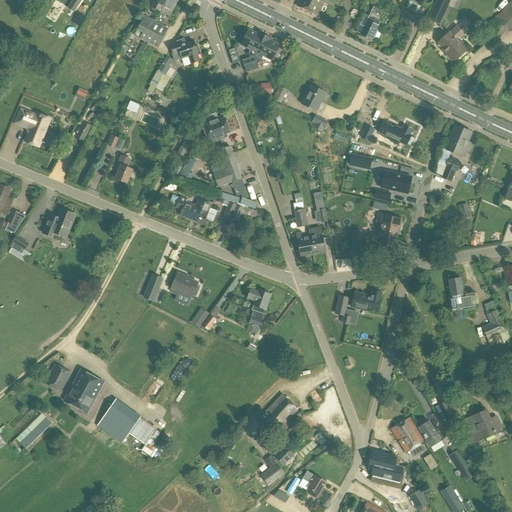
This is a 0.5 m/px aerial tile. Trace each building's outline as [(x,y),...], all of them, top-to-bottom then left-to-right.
[(74,13),(79,5),(82,0),(81,0),(72,0),(67,8),(71,11),(74,13)] [(159,11),(161,12),(167,0),(156,0),(152,7),(159,11)] [(178,0),(167,0),(161,12),(169,16),(172,11),(172,12),(178,0)] [(324,0),(299,0),(297,6),(317,16),(324,0)] [(359,25),(356,32),(360,34),(360,35),(361,35),(360,37),(367,40),(368,38),(372,40),(375,33),(377,33),(380,28),(378,27),(380,22),(378,21),(386,4),(377,0),(376,0),(371,11),(369,16),(364,14),(359,25)] [(437,0),(433,9),(445,14),(448,6),(451,0),(437,0)] [(493,45),(511,24),(511,0),(481,34),(493,45)] [(146,16),(137,31),(142,34),(140,38),(139,38),(145,41),(156,22),(146,16)] [(167,28),(156,22),(145,41),(156,47),(167,28)] [(449,32),(438,43),(446,52),(445,54),(454,63),(469,49),(460,39),(465,35),(457,26),(450,33),(449,32)] [(255,56),(265,36),(258,33),(257,35),(249,30),(245,37),(244,36),(240,43),(242,43),(241,45),(250,49),(248,53),(250,58),(242,60),(244,66),(256,62),(255,61),(256,60),(255,56)] [(256,62),(244,66),(246,73),(258,69),(256,61),(261,59),(263,56),(271,60),(272,59),(274,59),(277,53),(275,52),(279,45),(270,41),(271,39),(265,36),(255,56),(256,60),(255,61),(256,62)] [(182,38),(176,40),(177,43),(170,45),(174,55),(180,53),(182,59),(188,56),(191,64),(200,61),(197,53),(198,53),(197,51),(199,51),(197,45),(195,46),(193,41),(184,44),(182,38)] [(171,60),(167,57),(157,73),(150,85),(147,91),(152,94),(155,89),(162,92),(170,77),(166,74),(170,67),(168,66),(171,60)] [(260,84),(261,96),(271,95),(270,83),(260,84)] [(278,86),(273,99),(272,99),(281,103),(287,90),(278,86)] [(325,93),(311,86),(302,104),(316,111),(325,93)] [(76,94),(86,98),(88,92),(79,88),(76,94)] [(147,93),(146,97),(156,101),(157,96),(147,93)] [(134,96),(130,103),(139,107),(143,100),(134,96)] [(12,124),(29,132),(25,141),(38,147),(51,117),(36,111),(34,114),(19,108),(12,124)] [(327,122),(315,116),(312,122),(315,123),(313,127),(321,131),(323,127),(324,128),(327,122)] [(203,126),(206,133),(228,125),(225,118),(221,120),(220,117),(206,121),(207,125),(203,126)] [(394,128),(383,123),(379,132),(406,145),(411,136),(410,135),(412,130),(404,126),(402,130),(395,126),(394,128)] [(228,125),(206,133),(208,140),(212,139),(213,142),(227,137),(226,134),(230,132),(228,125)] [(456,125),(445,149),(458,155),(461,156),(471,132),(456,125)] [(373,129),(367,126),(361,140),(366,142),(367,140),(368,141),(374,143),(376,139),(370,136),(373,129)] [(193,140),(198,133),(191,129),(187,136),(193,140)] [(118,139),(111,136),(107,145),(114,148),(118,139)] [(186,148),(181,146),(178,153),(183,156),(186,148)] [(248,197),(242,179),(230,147),(220,150),(223,159),(209,163),(218,187),(231,182),(237,199),(241,198),(242,199),(248,197)] [(349,164),(368,169),(371,158),(352,153),(349,164)] [(118,171),(115,178),(127,183),(132,170),(127,167),(130,159),(123,156),(122,161),(119,160),(115,170),(118,171)] [(191,168),(195,160),(190,158),(186,165),(191,168)] [(446,166),(443,172),(441,177),(451,182),(456,171),(457,171),(461,163),(449,158),(445,166),(446,166)] [(385,171),(381,188),(407,194),(411,177),(385,171)] [(167,183),(179,186),(180,178),(168,176),(167,183)] [(0,184),(0,212),(7,216),(12,202),(7,199),(11,189),(0,184)] [(367,195),(368,188),(359,186),(357,193),(367,195)] [(376,191),(374,198),(389,202),(390,194),(376,191)] [(294,194),(296,203),(303,201),(301,192),(294,194)] [(180,198),(172,195),(169,202),(177,205),(180,198)] [(199,200),(196,206),(186,202),(187,199),(181,196),(177,208),(182,210),(180,215),(203,225),(211,205),(199,200)] [(223,204),(225,199),(217,196),(215,201),(223,204)] [(236,205),(229,202),(224,216),(231,218),(236,205)] [(471,218),(467,203),(458,205),(462,220),(471,218)] [(242,214),(256,217),(257,210),(243,207),(242,214)] [(56,221),(49,218),(43,233),(52,237),(54,232),(66,237),(75,215),(61,209),(56,221)] [(304,209),(294,211),(297,227),(307,225),(304,209)] [(19,228),(24,217),(18,214),(19,213),(13,210),(8,223),(8,224),(5,230),(15,234),(19,228)] [(401,220),(378,214),(376,223),(380,224),(378,237),(397,242),(401,220)] [(325,252),(322,234),(321,227),(308,230),(310,237),(313,254),(325,252)] [(310,237),(308,237),(302,238),(301,233),(296,234),(300,257),(313,254),(310,237)] [(17,237),(11,247),(22,254),(28,243),(17,237)] [(371,239),(361,237),(357,263),(367,265),(371,239)] [(511,266),(503,268),(508,292),(510,304),(511,303),(511,266)] [(187,277),(177,273),(171,289),(192,298),(198,283),(186,278),(187,277)] [(460,278),(449,280),(452,300),(449,301),(451,310),(473,306),(472,297),(464,298),(460,278)] [(149,284),(143,298),(154,303),(160,288),(149,284)] [(255,334),(258,327),(265,309),(270,295),(258,290),(258,291),(251,289),(247,298),(254,301),(253,305),(252,309),(254,310),(246,330),(255,334)] [(355,293),(352,307),(366,311),(367,308),(378,311),(380,300),(379,300),(381,294),(373,292),(371,299),(369,298),(369,296),(355,293)] [(339,296),(335,314),(344,316),(346,308),(348,298),(339,296)] [(202,309),(194,320),(201,325),(208,314),(202,309)] [(511,338),(508,330),(498,310),(486,315),(490,324),(481,328),(488,340),(491,348),(511,338)] [(210,315),(202,326),(209,331),(218,320),(210,315)] [(344,316),(342,324),(349,325),(351,317),(344,316)] [(370,340),(384,341),(385,321),(371,320),(370,340)] [(181,376),(198,354),(187,346),(170,368),(181,376)] [(71,373),(55,364),(45,383),(61,392),(71,373)] [(64,401),(76,407),(92,376),(81,370),(64,401)] [(104,382),(92,376),(76,407),(87,414),(104,382)] [(285,403),(288,400),(282,394),(256,422),(264,429),(268,425),(276,416),(276,414),(286,405),(285,403)] [(453,397),(446,401),(438,405),(447,421),(461,413),(453,397)] [(276,416),(268,425),(280,436),(287,428),(283,425),(297,410),(288,400),(285,403),(286,405),(276,414),(276,416)] [(116,402),(106,416),(97,428),(122,445),(141,419),(116,402)] [(485,411),(472,417),(464,420),(474,442),(501,430),(496,417),(489,420),(485,411)] [(409,418),(391,429),(405,453),(410,451),(413,456),(424,450),(421,444),(423,442),(409,418)] [(52,424),(47,419),(20,444),(26,449),(38,438),(52,424)] [(430,425),(428,421),(426,422),(424,421),(419,424),(419,426),(418,427),(431,448),(444,440),(434,423),(430,425)] [(323,427),(317,431),(323,440),(329,436),(323,427)] [(283,447),(274,439),(266,447),(275,456),(274,456),(284,465),(292,456),(283,447)] [(311,440),(306,444),(297,452),(303,458),(311,450),(316,446),(311,440)] [(399,468),(391,466),(393,458),(381,455),(382,453),(373,451),(369,469),(377,471),(376,475),(384,477),(385,472),(397,475),(399,468)] [(455,463),(459,470),(467,465),(458,451),(453,454),(457,461),(455,463)] [(281,468),(274,460),(271,455),(264,461),(270,469),(265,472),(260,476),(264,481),(268,486),(285,473),(281,468)] [(315,476),(315,477),(309,473),(306,479),(311,483),(308,488),(308,489),(306,492),(315,498),(318,494),(318,495),(325,482),(315,476)] [(281,485),(276,492),(287,499),(291,491),(281,485)] [(451,489),(444,493),(453,509),(460,505),(451,489)] [(417,511),(428,505),(420,490),(409,497),(417,511)] [(385,511),(367,502),(361,511),(385,511)] [(92,503),(84,509),(86,511),(90,511),(95,508),(92,503)]
